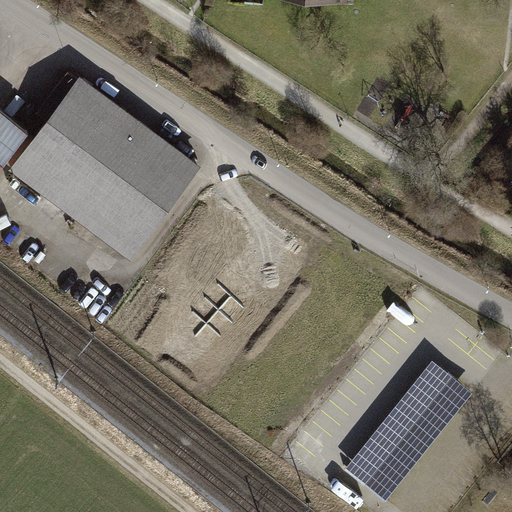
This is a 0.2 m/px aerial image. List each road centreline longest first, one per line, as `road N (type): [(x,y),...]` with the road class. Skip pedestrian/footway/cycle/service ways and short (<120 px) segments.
road 1 (tertiary): [(11,0),(511,315)]
road 2 (track): [(183,511),(0,365)]
